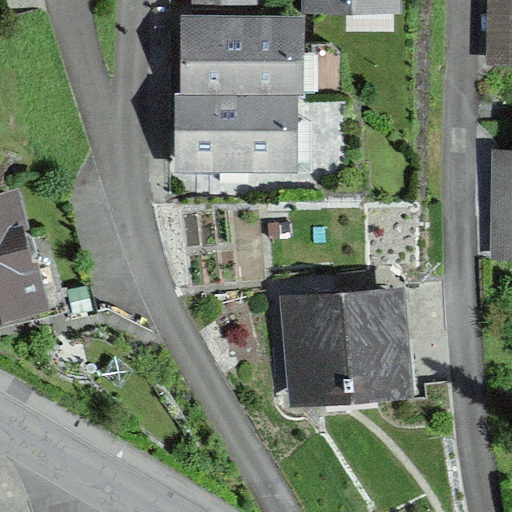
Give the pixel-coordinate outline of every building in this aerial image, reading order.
[(511,0),(480,0),(479,64),(511,64),(511,0)] [(189,92),(289,92),(289,52),(295,52),(295,21),(189,21),(189,92)] [(289,122),(289,92),(189,92),(183,92),(183,163),(283,163),(283,122),(289,122)] [(0,320),(38,310),(6,192),(0,193),(0,320)] [(395,295),(291,303),(298,393),(403,385),(395,295)]
